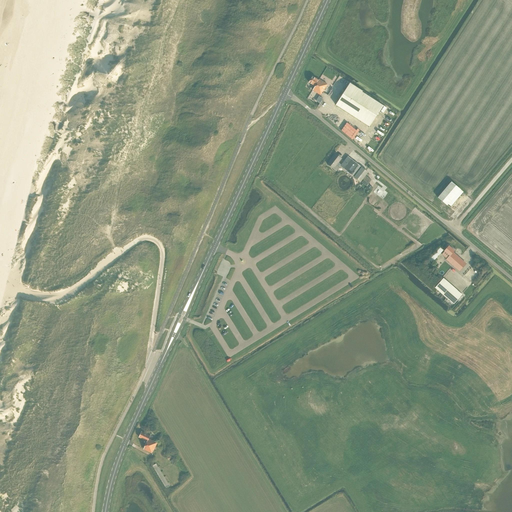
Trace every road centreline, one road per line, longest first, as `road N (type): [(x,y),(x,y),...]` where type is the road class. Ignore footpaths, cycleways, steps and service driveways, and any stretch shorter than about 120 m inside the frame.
road 1 (secondary): [(105,511),(125,440),(284,93)]
road 2 (unclassified): [(511,278),(284,93)]
road 3 (track): [(178,0),(120,176),(109,239),(121,253)]
road 4 (track): [(286,511),(173,335)]
